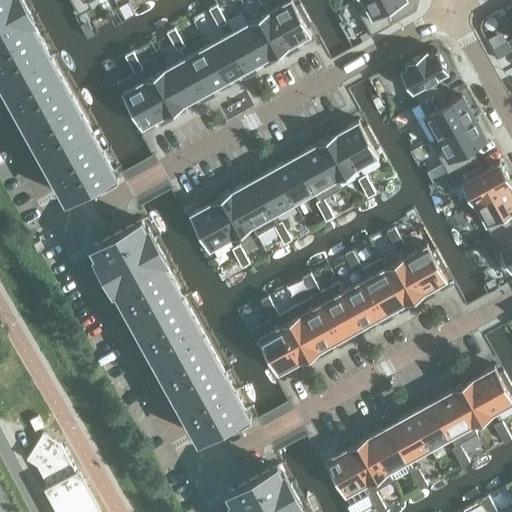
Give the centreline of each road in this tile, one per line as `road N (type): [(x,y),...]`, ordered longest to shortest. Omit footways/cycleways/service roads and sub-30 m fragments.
road 1 (residential): [(450,10),(63,224)]
road 2 (residential): [(200,474),(511,301)]
road 3 (residential): [(63,224),(200,474)]
road 4 (residential): [(0,110),(63,224)]
road 5 (residential): [(511,125),(450,10)]
